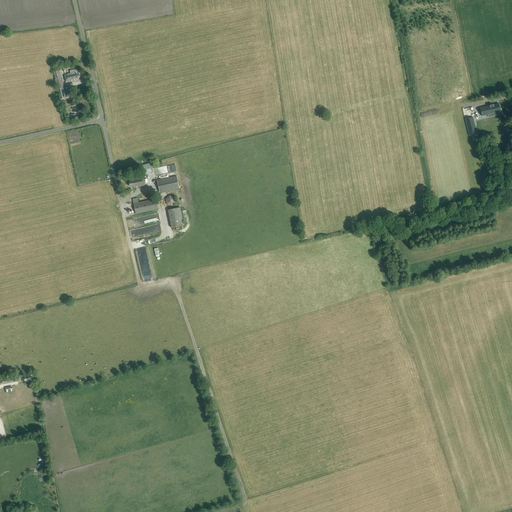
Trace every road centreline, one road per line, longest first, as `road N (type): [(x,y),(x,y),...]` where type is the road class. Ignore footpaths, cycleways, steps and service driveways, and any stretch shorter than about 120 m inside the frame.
road 1 (track): [(235,511),(236,484),(175,286),(140,283),(130,245)]
road 2 (unclassified): [(0,143),(102,119),(74,0)]
